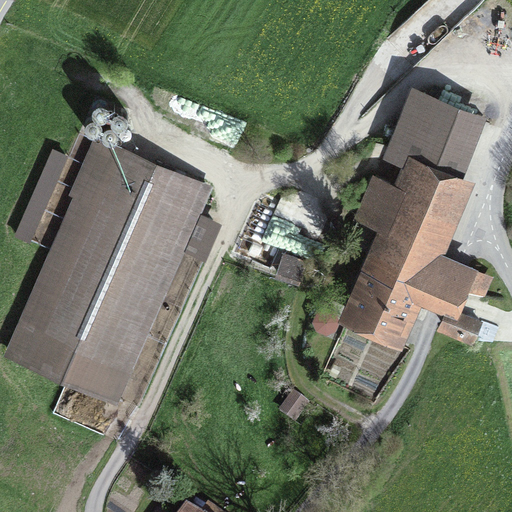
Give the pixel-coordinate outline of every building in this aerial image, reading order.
[(422,0),(395,26),(421,54),(479,0),(422,0)] [(493,44),(511,61),(511,5),(506,0),(487,0),(479,9),(504,32),(493,44)] [(476,117),(424,95),(399,155),(418,163),(407,189),(376,176),(359,215),(389,228),(352,316),(395,335),(461,181),(450,176),(476,117)] [(206,187),(96,139),(75,188),(80,190),(10,351),(114,396),(206,187)] [(15,233),(28,239),(66,154),(53,148),(15,233)] [(305,262),(283,255),(277,272),(299,279),(305,262)] [(444,324),(473,337),(481,320),(452,307),(444,324)] [(305,404),(294,396),(284,410),(295,418),(305,404)]
